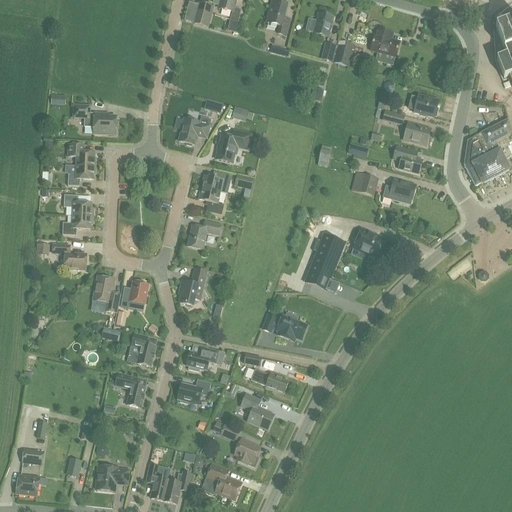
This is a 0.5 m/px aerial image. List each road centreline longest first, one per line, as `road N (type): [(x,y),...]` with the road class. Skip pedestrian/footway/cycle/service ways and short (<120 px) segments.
road 1 (residential): [(267,511),(336,368),(362,332),(415,274),(480,223)]
road 2 (unclassified): [(480,223),(452,169),(472,59),(468,37),(448,19),(379,0)]
road 3 (residential): [(133,511),(176,333),(162,268)]
road 4 (residential): [(151,156),(125,155),(116,163),(111,241),(119,259),(162,268)]
road 5 (residential): [(151,156),(178,0)]
road 6 (residential): [(162,268),(183,175),(176,163),(151,156)]
